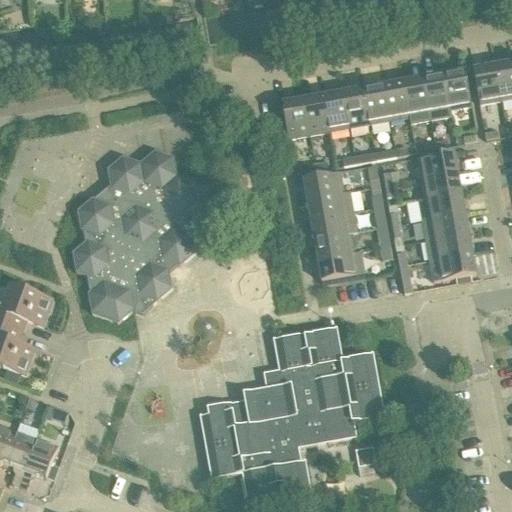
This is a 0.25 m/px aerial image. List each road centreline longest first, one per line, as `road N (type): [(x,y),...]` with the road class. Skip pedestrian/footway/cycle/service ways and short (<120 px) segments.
road 1 (residential): [(210,74),(264,74),(511,32)]
road 2 (residential): [(468,301),(504,511)]
road 3 (residential): [(511,291),(486,146)]
road 4 (residential): [(72,490),(109,361)]
road 5 (residential): [(342,317),(468,301)]
